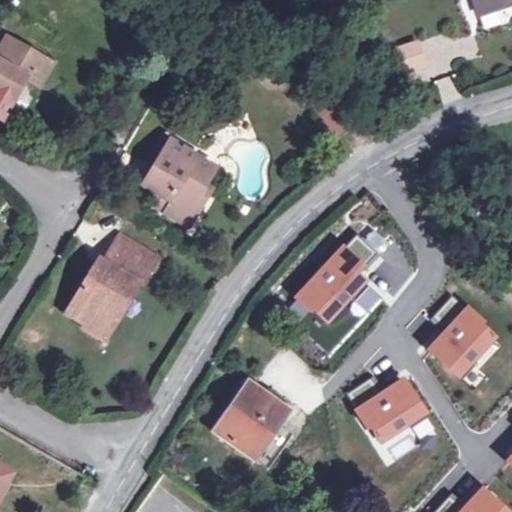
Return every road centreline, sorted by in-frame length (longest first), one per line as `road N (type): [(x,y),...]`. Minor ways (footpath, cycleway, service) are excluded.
road 1 (unclassified): [(127,467),(276,232),(419,136),(511,105)]
road 2 (residential): [(0,325),(70,196),(0,162)]
road 3 (residential): [(127,467),(0,397)]
